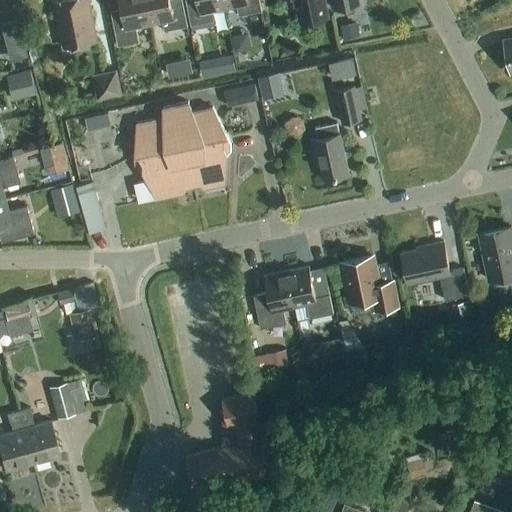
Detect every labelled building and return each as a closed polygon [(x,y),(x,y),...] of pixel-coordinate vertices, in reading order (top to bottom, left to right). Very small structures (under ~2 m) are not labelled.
[(64,48),(96,41),(87,0),(60,0),(54,1),(64,48)] [(144,0),(120,0),(122,9),(110,11),(117,46),(138,42),(135,26),(150,23),(144,0)] [(187,27),(181,0),(144,0),(150,23),(162,21),(164,32),(187,27)] [(222,0),(185,0),(191,26),(214,21),(211,10),(224,8),(222,0)] [(238,16),(261,11),(258,0),(222,0),(224,8),(236,5),(238,16)] [(328,18),(324,0),(293,0),(299,24),(328,18)] [(331,0),(334,9),(360,4),(359,0),(331,0)] [(18,19),(1,24),(6,43),(23,39),(18,19)] [(357,21),(340,25),(343,39),(360,36),(357,21)] [(264,28),(255,30),(257,41),(266,39),(264,28)] [(294,63),(296,81),(322,78),(320,60),(294,63)] [(91,74),(97,99),(122,93),(117,68),(91,74)] [(30,69),(6,75),(13,100),(36,94),(30,69)] [(310,128),(329,123),(326,110),(335,107),(329,85),(301,92),(310,128)] [(342,124),(361,120),(354,88),(335,92),(342,124)] [(203,189),(225,184),(227,154),(230,150),(230,142),(212,106),(194,110),(189,100),(162,106),(163,116),(136,122),(134,162),(138,170),(142,172),(156,199),(184,193),(186,189),(200,185),(203,189)] [(96,110),(38,119),(41,140),(72,135),(73,138),(99,134),(96,110)] [(252,132),(269,134),(271,119),(254,117),(252,132)] [(323,179),(349,173),(340,133),(339,133),(337,123),(315,128),(317,139),(309,140),(315,166),(320,164),(323,179)] [(284,182),(302,181),(300,137),(282,138),(284,182)] [(349,151),(354,167),(385,158),(380,142),(349,151)] [(61,157),(65,156),(62,143),(43,148),(47,167),(62,163),(61,157)] [(21,182),(13,155),(0,158),(0,199),(4,199),(1,187),(21,182)] [(91,182),(76,186),(79,194),(90,233),(105,228),(94,189),(91,182)] [(58,218),(82,211),(74,183),(50,189),(58,218)] [(7,210),(4,199),(0,199),(0,236),(1,242),(34,233),(27,205),(7,210)] [(511,232),(511,227),(479,233),(489,280),(511,275),(511,232)] [(427,247),(401,253),(408,284),(439,277),(444,301),(469,296),(463,269),(449,271),(444,242),(427,245),(427,247)] [(342,262),(350,301),(374,296),(377,309),(397,305),(392,281),(378,284),(372,255),(342,262)] [(313,284),(310,273),(309,265),(284,271),(285,276),(292,311),(294,310),(294,306),(307,303),(310,317),(333,312),(326,280),(313,284)] [(263,276),(267,292),(253,296),(260,329),(286,323),(284,312),(292,311),(285,276),(284,271),(263,276)] [(97,283),(73,289),(76,300),(79,312),(83,311),(93,309),(102,307),(97,283)] [(57,291),(61,303),(76,300),(73,289),(73,287),(57,291)] [(22,303),(26,317),(38,314),(34,300),(22,303)] [(452,305),(457,325),(475,321),(470,300),(452,305)] [(0,320),(0,338),(11,335),(6,319),(0,320)] [(269,369),(288,364),(284,349),(265,353),(269,369)] [(3,392),(12,392),(12,364),(0,363),(0,394),(3,394),(3,392)] [(74,415),(65,384),(50,388),(58,419),(74,415)] [(201,452),(201,453),(188,456),(194,487),(208,484),(208,485),(273,472),(266,439),(265,439),(256,393),(225,399),(228,414),(225,415),(224,447),(201,452)] [(18,411),(33,463),(60,456),(50,421),(35,425),(30,408),(18,411)] [(33,463),(18,411),(6,415),(11,432),(0,434),(0,453),(5,471),(33,463)] [(407,461),(411,476),(426,472),(422,457),(407,461)] [(312,501),(331,509),(343,482),(323,473),(312,501)] [(470,477),(457,473),(452,488),(465,492),(470,477)] [(394,511),(395,511),(406,511),(411,500),(399,496),(394,511)] [(511,511),(474,498),(469,511),(511,511)] [(345,503),(341,511),(364,511),(365,510),(345,503)]
